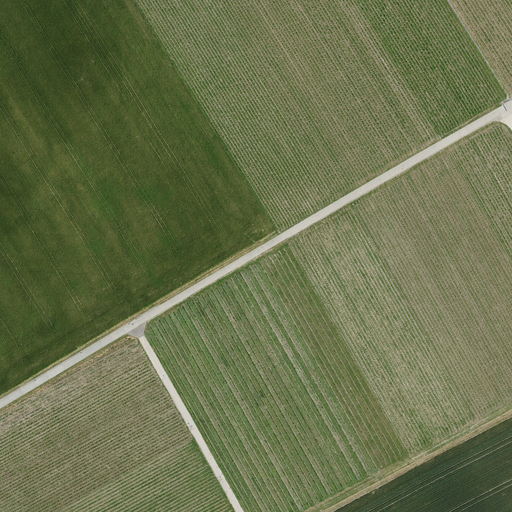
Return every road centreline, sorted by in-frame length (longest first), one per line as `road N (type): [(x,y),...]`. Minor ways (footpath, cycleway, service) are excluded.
road 1 (track): [(0,404),(511,105)]
road 2 (track): [(314,511),(511,406)]
road 3 (track): [(239,511),(134,324)]
